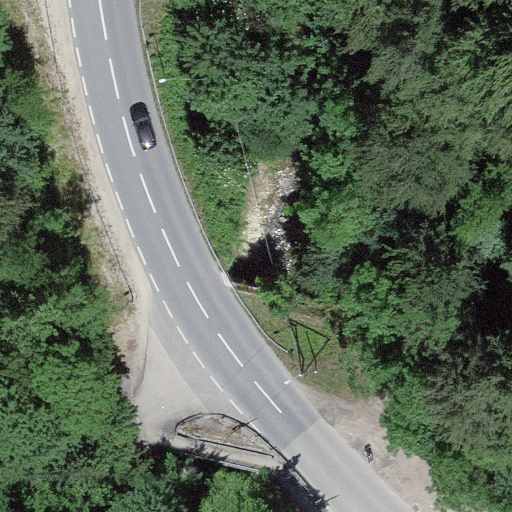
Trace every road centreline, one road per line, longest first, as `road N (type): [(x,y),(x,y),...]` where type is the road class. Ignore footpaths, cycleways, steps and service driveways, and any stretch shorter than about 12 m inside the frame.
road 1 (secondary): [(102,0),(122,106),(191,287),(253,382),(370,511)]
road 2 (track): [(224,344),(154,407),(85,511)]
